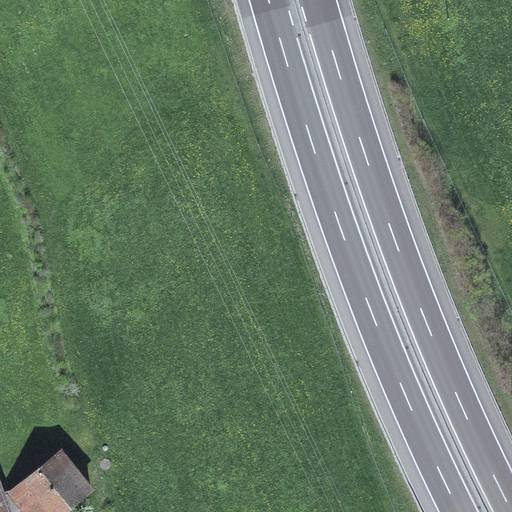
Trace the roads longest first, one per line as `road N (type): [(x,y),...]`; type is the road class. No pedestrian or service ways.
road 1 (motorway): [(511,511),(423,314),(317,0)]
road 2 (motorway): [(268,0),(339,227),(459,511)]
